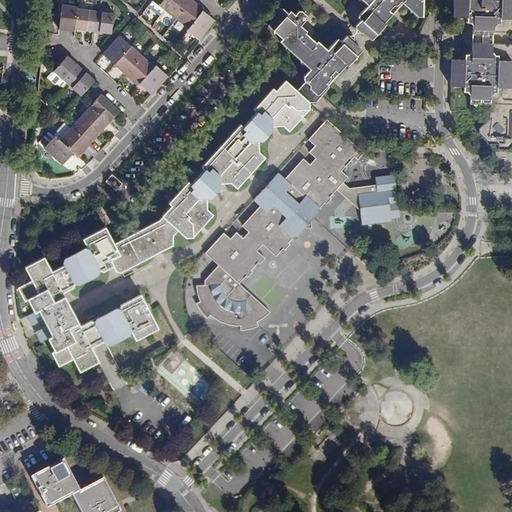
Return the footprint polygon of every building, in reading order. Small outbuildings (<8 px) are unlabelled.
[(164,11),(172,0),(153,0),(152,2),(164,11)] [(172,0),(164,11),(176,20),(191,0),(172,0)] [(176,20),(188,29),(201,12),(203,9),(191,0),(176,20)] [(417,15),(423,15),(423,0),(371,0),(368,4),(359,15),(360,20),(375,32),(378,29),(381,31),(385,26),(385,23),(383,21),(389,15),(389,9),(386,7),(390,2),(393,4),(398,4),(401,1),(417,15)] [(511,0),(465,0),(465,16),(466,16),(466,19),(472,25),(473,25),(493,26),(493,25),(499,19),(499,17),(511,17),(511,0)] [(74,29),(77,8),(77,6),(62,4),(58,29),(74,31),(74,29)] [(77,8),(74,29),(92,31),(95,10),(77,8)] [(282,9),(279,8),(273,15),(273,18),(268,23),(268,27),(272,30),(274,28),(277,32),(276,34),(281,38),(278,41),(285,47),(286,45),(290,49),(300,58),(303,61),(302,63),(309,70),(303,77),(304,83),(317,94),(321,90),(322,92),(323,92),(326,89),(327,84),(328,83),(327,82),(329,79),(329,76),(327,73),(330,69),(333,71),(337,70),(345,62),(345,63),(347,64),(351,64),(354,60),(352,58),(355,55),(340,41),(335,41),(327,50),(317,41),(314,42),(305,33),(305,30),(300,26),(305,19),(306,16),(301,11),(297,11),(294,14),(289,10),(286,13),(282,9)] [(113,12),(95,10),(92,31),(110,34),(113,12)] [(213,21),(201,12),(188,29),(186,31),(198,40),(213,21)] [(473,37),(472,51),(473,50),(492,51),(492,44),(492,37),(493,26),(473,25),(473,37)] [(101,54),(113,65),(130,46),(118,36),(101,54)] [(511,44),(492,44),(492,51),(473,50),(472,51),(463,57),(464,60),(462,87),(463,92),(467,92),(470,95),(470,104),(472,104),(475,107),(477,104),(490,104),(489,118),(479,128),(479,134),(489,145),(498,145),(498,150),(510,150),(511,148),(511,44)] [(113,65),(124,75),(141,56),(130,46),(113,65)] [(66,84),(80,68),(67,56),(53,71),(66,84)] [(154,67),(141,56),(124,75),(136,86),(138,84),(154,67)] [(451,59),(450,86),(462,87),(464,60),(451,59)] [(154,67),(138,84),(150,95),(167,76),(155,65),(154,67)] [(80,68),(66,84),(80,96),(94,81),(80,68)] [(284,80),(274,90),(272,89),(253,110),(256,112),(242,127),(239,125),(200,167),(203,170),(199,175),(213,188),(220,181),(222,184),(231,183),(236,189),(242,183),(264,158),(259,153),(258,144),(258,140),(272,124),(274,127),(283,126),(288,131),(308,110),(308,102),(284,80)] [(103,97),(93,108),(111,125),(122,113),(103,97)] [(83,119),(101,136),(111,125),(93,108),(83,119)] [(83,119),(73,131),(91,147),(101,136),(83,119)] [(364,154),(327,120),(308,140),(315,146),(308,152),(316,159),(310,165),(304,158),(285,179),(278,173),(266,187),(254,200),(260,206),(241,226),(248,233),(242,239),(236,233),(230,240),(223,233),(205,253),(217,265),(204,279),(204,284),(196,285),(197,289),(197,294),(198,299),(199,302),(195,304),(206,318),(210,315),(214,318),(221,322),(225,324),(230,326),(235,327),(240,327),(240,331),(246,330),(251,329),(258,327),(257,323),(270,312),(240,283),(247,275),(249,277),(254,271),(252,270),(259,262),(261,264),(267,258),(258,250),(265,244),(278,256),(285,249),(287,250),(293,245),(291,243),(297,236),(299,237),(304,231),(303,230),(315,217),(316,218),(322,212),(320,211),(327,203),(329,205),(335,199),(333,198),(341,189),(362,210),(365,226),(370,226),(369,220),(374,219),(374,221),(390,220),(390,213),(393,212),(390,191),(380,193),(380,186),(359,189),(360,195),(354,195),(342,184),(348,177),(342,172),(354,157),(358,161),(364,154)] [(80,159),(91,147),(73,131),(62,143),(76,155),(80,159)] [(66,165),(76,155),(62,143),(57,138),(47,149),(66,165)] [(122,177),(115,171),(106,181),(113,188),(122,177)] [(393,178),(379,180),(380,186),(380,193),(390,191),(393,212),(390,213),(390,220),(374,221),(374,219),(369,220),(370,226),(394,223),(394,219),(397,219),(393,178)] [(208,194),(194,180),(190,184),(187,182),(168,203),(170,206),(161,216),(162,217),(157,222),(113,245),(105,228),(82,239),(86,249),(61,262),(63,266),(50,272),(43,258),(24,268),(30,281),(16,288),(23,302),(27,300),(33,313),(27,316),(31,323),(39,319),(39,321),(51,315),(49,305),(64,297),(62,293),(73,288),(74,282),(97,271),(103,272),(113,267),(115,272),(120,273),(153,256),(152,253),(158,250),(160,253),(173,246),(173,238),(178,232),(186,239),(192,238),(212,215),(207,210),(207,200),(205,198),(208,194)] [(304,231),(316,218),(315,217),(303,230),(304,231)] [(147,308),(140,296),(133,299),(135,302),(128,306),(126,303),(121,305),(120,311),(95,323),(88,322),(79,327),(78,324),(63,331),(56,323),(44,329),(45,331),(37,335),(41,342),(46,339),(53,353),(50,355),(57,368),(71,360),(77,373),(97,363),(91,352),(103,346),(104,349),(136,334),(139,339),(159,329),(148,308),(147,308)] [(84,490),(68,459),(39,474),(46,487),(43,489),(46,495),(49,493),(52,499),(57,496),(61,502),(78,493),(87,511),(113,511),(120,509),(117,503),(122,500),(109,476),(84,490)] [(46,487),(39,474),(36,476),(43,489),(46,487)] [(46,495),(53,506),(55,505),(52,499),(49,493),(46,495)] [(29,511),(24,500),(8,507),(10,511),(29,511)]
